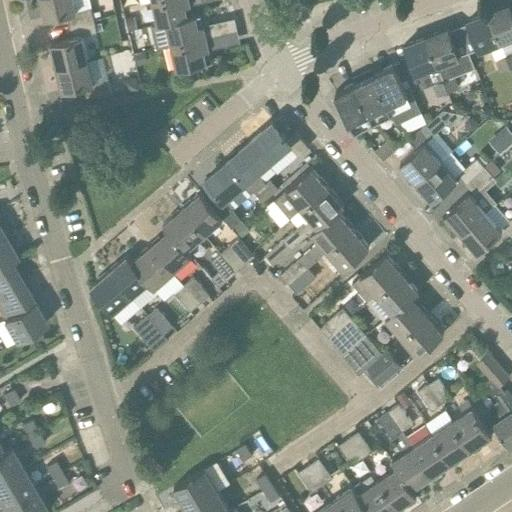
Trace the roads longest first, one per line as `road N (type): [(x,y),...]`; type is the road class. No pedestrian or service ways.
road 1 (residential): [(96,497),(130,477),(25,148)]
road 2 (residential): [(511,344),(281,70)]
road 3 (residential): [(281,70),(440,0)]
road 4 (residential): [(182,153),(281,70)]
